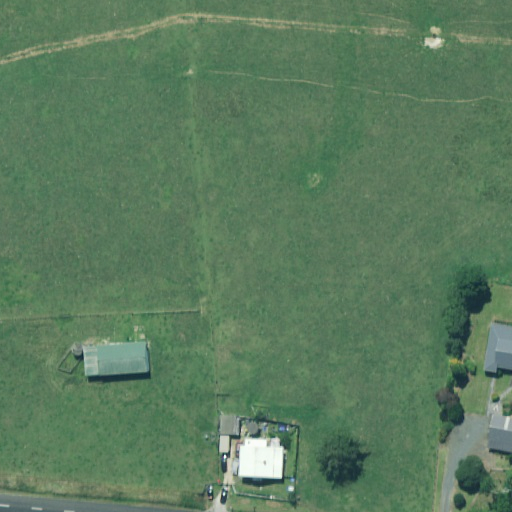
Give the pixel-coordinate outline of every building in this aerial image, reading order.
[(511,326),(496,324),(489,371),(501,373),(502,367),(511,368),(511,326)] [(153,373),(152,343),(89,347),(90,377),(153,373)] [(511,417),(499,415),(492,448),(511,451),(511,417)] [(242,416),(225,416),(225,434),(242,434),(242,416)] [(262,422),(250,426),(253,436),(265,433),(262,422)] [(274,440),(247,439),(245,476),(287,478),(289,449),(274,448),(274,440)]
